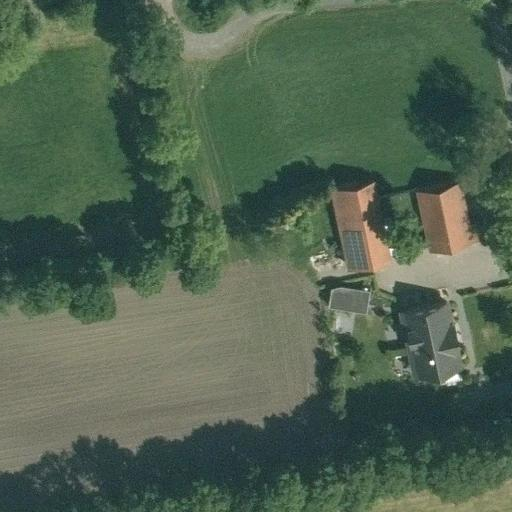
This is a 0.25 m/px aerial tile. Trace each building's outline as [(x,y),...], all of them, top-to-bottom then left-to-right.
[(373,177),(332,185),(349,265),(390,257),(373,177)] [(459,179),(418,187),(431,248),(472,239),(465,207),(459,179)] [(478,204),(465,207),(472,239),(485,236),(478,204)] [(351,290),(331,286),(328,304),(348,307),(351,290)] [(443,289),(396,300),(415,386),(462,376),(443,289)]
